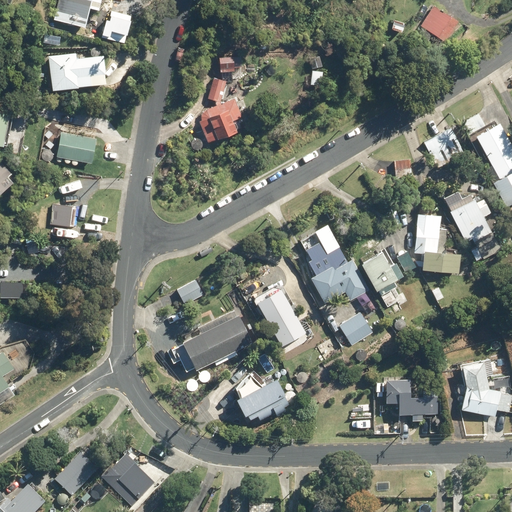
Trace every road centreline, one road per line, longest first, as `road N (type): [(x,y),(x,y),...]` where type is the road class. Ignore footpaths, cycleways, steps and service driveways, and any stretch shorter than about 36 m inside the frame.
road 1 (residential): [(511,48),(200,230),(131,236)]
road 2 (residential): [(511,450),(202,449),(155,416),(125,363)]
road 3 (residential): [(131,236),(149,111),(181,0)]
road 4 (residential): [(0,445),(125,363)]
road 5 (residential): [(125,363),(131,236)]
